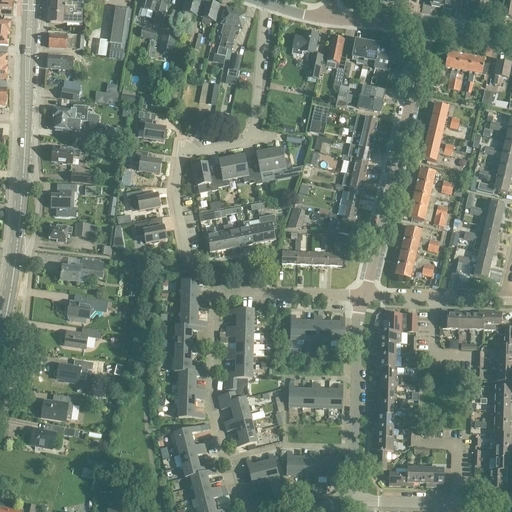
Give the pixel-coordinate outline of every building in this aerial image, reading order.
[(50,0),(49,25),(63,25),(82,26),(82,0),(50,0)] [(154,22),(156,14),(155,13),(158,0),(147,0),(145,10),(141,9),(139,17),(154,22)] [(153,30),(157,31),(159,21),(163,22),(164,19),(168,0),(158,0),(155,13),(156,14),(154,22),(153,30)] [(184,19),(191,21),(192,16),(196,17),(201,2),(193,0),(187,0),(186,6),(185,6),(182,13),(185,14),(184,19)] [(440,7),(442,7),(443,0),(430,0),(430,5),(431,5),(431,7),(440,9),(440,7)] [(443,0),(442,7),(444,8),(443,10),(452,11),(452,9),(454,9),(455,0),(443,0)] [(487,12),(489,0),(471,0),(471,7),(474,8),(473,13),(483,15),(483,11),(487,12)] [(511,0),(503,0),(502,10),(501,10),(500,18),(511,19),(511,0)] [(0,11),(1,12),(2,10),(12,10),(12,2),(0,1),(0,11)] [(202,24),(209,26),(211,22),(214,23),(219,7),(206,3),(203,11),(202,11),(200,19),(203,19),(202,24)] [(113,7),(107,45),(111,45),(109,59),(121,61),(121,62),(125,63),(127,52),(127,53),(133,12),(129,11),(130,9),(113,6),(113,7)] [(231,29),(236,12),(225,9),(220,26),(223,27),(222,32),(224,32),(220,48),(219,48),(217,56),(226,59),(227,51),(225,50),(226,45),(231,29)] [(238,38),(239,31),(242,32),(247,15),(236,12),(231,29),(226,45),(232,46),(235,37),(238,38)] [(0,34),(9,35),(10,35),(11,23),(0,21),(0,34)] [(157,33),(143,29),(141,38),(155,41),(157,33)] [(188,40),(190,34),(182,32),(181,38),(188,40)] [(159,52),(173,55),(176,35),(163,33),(159,52)] [(292,51),(293,51),(291,56),(293,57),(301,59),(303,58),(304,54),(314,56),(318,36),(317,36),(316,35),(312,34),(311,35),(304,33),(303,38),(295,36),(292,51)] [(0,46),(8,48),(9,35),(0,34),(0,46)] [(60,38),(50,37),(49,49),(66,51),(67,47),(76,47),(76,51),(83,52),(84,34),(77,34),(77,37),(60,36),(60,38)] [(198,53),(202,37),(194,35),(190,51),(198,53)] [(335,40),(332,39),(327,63),(326,69),(334,70),(336,64),(339,65),(344,42),(341,41),(341,40),(340,38),(336,37),(335,38),(335,40)] [(356,65),(363,66),(363,63),(367,44),(356,42),(352,61),(357,62),(356,65)] [(367,44),(363,63),(363,66),(368,67),(368,65),(375,66),(374,70),(379,46),(367,44)] [(379,46),(374,70),(389,73),(394,50),(379,46)] [(457,74),(460,57),(448,54),(445,70),(451,71),(451,73),(457,74)] [(65,76),(65,72),(66,72),(66,68),(70,69),(71,58),(67,58),(48,56),(48,68),(50,71),(58,71),(58,74),(59,76),(65,76)] [(232,56),(229,71),(227,77),(238,80),(239,73),(242,58),(232,56)] [(472,59),(460,57),(457,74),(462,75),(462,73),(469,74),(468,76),(469,76),(472,59)] [(472,59),(469,76),(474,77),(474,75),(481,77),(484,61),(472,59)] [(309,63),(306,79),(319,82),(322,65),(309,63)] [(342,78),(340,88),(348,90),(350,82),(348,82),(351,65),(345,64),(343,72),(342,78)] [(494,78),(495,78),(493,86),(500,87),(501,79),(508,80),(510,66),(497,64),(494,78)] [(333,86),(340,88),(342,78),(343,72),(336,71),(333,86)] [(210,86),(206,106),(215,108),(219,87),(210,86)] [(121,103),(139,106),(140,98),(135,98),(137,90),(123,88),(121,103)] [(360,99),(382,104),(384,93),(362,88),(360,99)] [(80,93),(62,90),(60,100),(78,103),(80,93)] [(488,106),(492,93),(485,91),(481,104),(488,106)] [(347,96),(339,94),(338,94),(337,102),(345,104),(347,96)] [(382,104),(360,99),(358,110),(365,112),(365,111),(379,115),(382,104)] [(346,111),(347,104),(337,102),(335,109),(346,111)] [(55,110),(54,121),(80,123),(87,123),(87,118),(88,108),(76,107),(76,108),(73,107),(73,112),(71,112),(55,110)] [(315,107),(312,122),(326,125),(329,110),(315,107)] [(431,120),(445,123),(446,118),(448,110),(435,107),(434,109),(433,109),(432,113),(433,113),(431,120)] [(356,125),(355,129),(357,130),(356,132),(362,134),(374,136),(378,122),(374,121),(374,120),(373,120),(373,121),(358,117),(356,125)] [(429,134),(441,137),(445,123),(431,120),(431,123),(430,122),(429,127),(430,127),(429,134)] [(53,128),(53,130),(55,130),(61,131),(61,133),(69,134),(69,133),(82,134),(82,129),(79,129),(80,123),(54,121),(53,128)] [(145,132),(143,141),(164,144),(166,131),(152,129),(153,122),(141,121),(140,127),(139,131),(145,132)] [(323,137),(326,125),(312,122),(309,134),(323,137)] [(281,133),(294,136),(295,129),(282,127),(281,133)] [(511,131),(508,131),(502,129),(501,132),(500,136),(506,137),(505,143),(511,144),(511,131)] [(374,136),(362,134),(356,132),(350,131),(349,133),(353,134),(351,146),(359,148),(360,148),(371,151),(374,136)] [(124,136),(104,134),(103,145),(122,147),(124,136)] [(425,147),(438,150),(441,137),(429,134),(427,140),(426,140),(425,144),(426,145),(425,147)] [(332,146),(333,143),(317,139),(314,151),(330,154),(331,151),(320,149),(321,144),(332,146)] [(496,150),(485,148),(484,151),(496,154),(502,155),(511,157),(511,144),(505,143),(503,149),(497,148),(496,150)] [(423,153),(422,158),(423,158),(422,161),(435,164),(437,154),(443,156),(451,158),(452,153),(444,151),(438,150),(425,147),(424,153),(423,153)] [(359,148),(356,160),(356,163),(368,166),(371,151),(360,148),(359,148)] [(79,159),(80,153),(76,152),(76,150),(68,149),(68,151),(54,150),(52,163),(62,165),(62,166),(68,167),(68,165),(71,166),(72,159),(79,159)] [(269,153),(273,174),(285,171),(286,177),(293,176),(290,161),(284,162),(282,151),(269,153)] [(148,155),(136,153),(134,164),(140,165),(139,173),(159,176),(161,163),(147,161),(148,155)] [(256,185),(256,187),(262,186),(260,176),(273,174),(269,153),(256,156),(259,170),(253,171),(256,185)] [(315,168),(318,156),(312,154),(308,166),(315,168)] [(499,168),(511,170),(511,157),(502,155),(499,168)] [(232,160),(235,181),(243,179),(244,185),(249,184),(249,186),(256,185),(253,171),(247,172),(244,158),(232,160)] [(356,160),(350,159),(349,164),(346,175),(345,175),(345,176),(353,177),(364,180),(368,166),(356,163),(356,160)] [(216,178),(219,190),(229,188),(228,182),(235,181),(232,160),(219,163),(221,177),(216,178)] [(212,193),(218,192),(218,190),(219,190),(216,178),(209,179),(206,165),(194,168),(198,188),(199,196),(212,193)] [(511,174),(511,170),(499,168),(496,180),(510,183),(511,174)] [(417,183),(434,187),(435,182),(433,181),(435,174),(420,171),(417,183)] [(478,178),(484,180),(486,174),(475,171),(475,174),(479,175),(478,178)] [(132,173),(124,172),(122,186),(130,187),(132,173)] [(72,174),(71,184),(89,186),(90,177),(72,174)] [(361,195),(364,180),(353,177),(345,176),(342,188),(337,187),(337,189),(349,192),(361,195)] [(507,196),(510,183),(496,180),(491,179),(489,187),(479,185),(478,191),(493,195),(493,193),(507,196)] [(430,199),(431,192),(433,193),(434,187),(417,183),(414,195),(430,199)] [(454,186),(444,184),(442,189),(452,192),(454,186)] [(52,197),(51,210),(70,211),(71,198),(73,198),(73,187),(60,187),(60,197),(52,197)] [(96,188),(85,188),(85,197),(96,197),(96,188)] [(349,195),(346,207),(358,209),(361,195),(349,192),(337,189),(336,192),(349,195)] [(451,197),(452,192),(442,189),(441,195),(451,197)] [(302,191),(300,200),(306,201),(308,192),(302,191)] [(142,193),(126,196),(128,202),(129,202),(132,214),(140,213),(160,210),(157,196),(143,199),(142,193)] [(429,211),(433,212),(433,211),(435,200),(430,198),(430,199),(414,195),(411,207),(429,211)] [(487,216),(502,220),(504,207),(490,204),(487,216)] [(355,224),(358,209),(346,207),(343,219),(343,221),(355,224)] [(409,219),(424,223),(424,222),(430,224),(433,212),(429,211),(411,207),(409,219)] [(293,210),(286,230),(301,231),(307,214),(293,210)] [(331,214),(324,212),(323,217),(324,217),(330,218),(329,221),(332,221),(332,220),(336,221),(337,217),(331,216),(331,214)] [(437,213),(433,227),(443,229),(447,215),(437,213)] [(201,224),(215,222),(214,214),(199,217),(201,224)] [(274,216),(259,219),(260,227),(264,245),(275,243),(273,231),(277,230),(274,216)] [(499,232),(502,220),(487,216),(485,229),(499,232)] [(343,219),(337,217),(336,221),(342,222),(339,235),(339,236),(351,239),(355,224),(343,221),(343,219)] [(243,224),(244,230),(240,231),(239,231),(243,249),(253,247),(250,229),(249,223),(243,224)] [(166,242),(164,229),(150,231),(148,224),(134,227),(137,239),(144,238),(146,246),(166,242)] [(75,225),(74,238),(90,239),(91,226),(75,225)] [(232,251),(243,249),(239,231),(233,232),(232,226),(227,227),(228,233),(232,251)] [(51,227),(51,234),(49,234),(48,235),(48,236),(48,238),(49,239),(50,240),(50,241),(58,242),(57,244),(65,245),(66,235),(71,235),(72,230),(67,229),(51,227)] [(221,253),(232,251),(228,233),(227,227),(223,228),(224,234),(218,235),(221,253)] [(264,245),(260,227),(250,229),(253,247),(264,245)] [(421,233),(406,229),(403,241),(421,245),(429,247),(439,250),(440,244),(430,242),(420,240),(421,233)] [(477,237),(476,240),(482,241),(496,244),(499,232),(485,229),(483,235),(477,234),(477,237)] [(221,253),(218,235),(207,237),(210,255),(221,253)] [(400,254),(416,257),(417,250),(419,251),(421,245),(403,241),(400,254)] [(479,254),(493,257),(496,244),(482,241),(479,254)] [(460,249),(473,253),(475,246),(462,242),(460,249)] [(330,250),(325,250),(325,256),(327,256),(327,269),(342,269),(342,257),(334,257),(334,244),(330,244),(330,250)] [(295,249),(295,255),(282,255),(282,267),(297,268),(298,255),(300,255),(300,249),(295,249)] [(400,254),(398,266),(415,270),(416,264),(414,264),(416,257),(400,254)] [(490,269),(493,257),(479,254),(476,266),(490,269)] [(300,255),(298,255),(297,268),(312,268),(312,256),(300,255)] [(325,256),(312,256),(312,268),(327,269),(327,256),(325,256)] [(80,277),(92,279),(102,280),(104,265),(100,265),(100,262),(82,259),(81,271),(76,270),(77,268),(68,267),(68,269),(63,268),(61,282),(79,285),(80,277)] [(465,263),(463,263),(463,266),(469,268),(469,269),(475,271),(473,278),(487,282),(490,269),(476,266),(470,264),(471,261),(466,260),(465,263)] [(458,263),(455,262),(453,275),(459,276),(461,266),(458,265),(458,263)] [(415,270),(398,266),(395,278),(410,282),(412,275),(414,275),(415,270)] [(424,266),(423,271),(433,274),(434,268),(424,266)] [(433,274),(423,271),(421,277),(432,280),(433,274)] [(139,280),(130,279),(128,298),(137,299),(139,280)] [(182,294),(198,294),(198,288),(208,289),(208,283),(182,282),(182,292),(179,292),(179,294),(182,294)] [(182,296),(181,305),(207,306),(208,301),(197,301),(198,294),(182,294),(179,294),(179,296),(182,296)] [(67,318),(68,318),(68,321),(70,323),(82,325),(83,320),(88,321),(90,310),(95,311),(95,313),(105,314),(107,302),(85,299),(84,306),(69,304),(69,310),(67,310),(65,311),(65,315),(66,317),(68,317),(67,318)] [(127,311),(136,312),(137,304),(128,303),(127,311)] [(178,315),(178,317),(181,317),(197,317),(197,311),(207,311),(207,306),(181,305),(181,315),(178,315)] [(237,317),(237,323),(253,324),(254,312),(227,311),(227,317),(237,317)] [(458,332),(459,316),(459,313),(454,313),(454,316),(447,316),(447,319),(446,332),(458,332)] [(459,313),(459,316),(458,332),(470,332),(471,317),(464,317),(464,313),(459,313)] [(483,332),(483,327),(483,314),(477,314),(477,317),(471,317),(470,332),(483,332)] [(501,314),(483,314),(483,327),(483,332),(494,332),(496,335),(501,330),(501,327),(501,314)] [(388,334),(401,335),(401,327),(407,327),(407,334),(415,334),(416,317),(407,316),(401,316),(383,316),(383,322),(389,322),(388,334)] [(181,319),(181,328),(207,329),(207,324),(197,324),(197,317),(181,317),(178,317),(178,319),(181,319)] [(296,318),(291,318),(290,342),(304,342),(304,329),(304,323),(296,323),(296,318)] [(304,323),(304,329),(304,342),(317,342),(318,319),(313,319),(313,324),(304,323)] [(322,319),(318,319),(317,342),(330,343),(331,329),(331,324),(322,324),(322,319)] [(331,324),(331,329),(330,343),(343,343),(344,320),(340,319),(340,325),(331,324)] [(227,329),(227,334),(253,335),(253,325),(253,324),(237,323),(237,324),(237,330),(227,329)] [(173,338),(173,340),(175,340),(175,339),(191,340),(192,334),(202,334),(202,329),(207,330),(207,329),(181,328),(176,328),(176,338),(173,338)] [(63,341),(62,342),(62,344),(63,346),(65,346),(65,348),(85,351),(87,339),(101,341),(102,333),(94,332),(83,330),(82,336),(67,334),(66,339),(64,339),(63,341)] [(511,330),(501,330),(496,335),(498,337),(504,337),(503,348),(503,349),(511,348),(511,330)] [(237,340),(236,346),(253,346),(253,338),(253,335),(227,334),(227,337),(227,340),(237,340)] [(388,334),(377,334),(377,339),(380,339),(380,346),(395,346),(401,346),(401,335),(388,334)] [(175,342),(175,351),(201,352),(201,347),(191,347),(191,340),(175,339),(175,340),(173,340),(173,342),(175,342)] [(226,357),(252,358),(253,346),(236,346),(236,350),(236,352),(226,352),(226,357)] [(395,358),(395,346),(380,346),(380,353),(377,353),(377,358),(380,358),(395,358)] [(497,360),(511,360),(511,348),(503,349),(503,348),(497,348),(497,360)] [(172,360),(172,362),(175,362),(191,363),(191,357),(201,357),(201,352),(175,351),(175,360),(172,360)] [(236,363),(236,369),(252,369),(252,363),(252,358),(226,357),(226,362),(236,363)] [(395,358),(380,358),(377,358),(376,363),(380,363),(379,370),(395,370),(397,370),(397,371),(398,371),(398,369),(395,369),(395,358)] [(511,360),(497,360),(497,372),(511,372),(511,360)] [(175,364),(174,374),(205,375),(200,374),(201,370),(191,369),(191,363),(175,362),(172,362),(172,364),(175,364)] [(117,366),(114,377),(121,378),(123,368),(117,366)] [(78,386),(80,373),(81,370),(73,369),(59,367),(58,373),(56,373),(55,374),(54,376),(55,378),(55,379),(57,380),(57,381),(64,382),(64,384),(78,386)] [(248,381),(252,381),(252,376),(252,369),(236,369),(236,375),(226,375),(225,381),(248,381)] [(396,382),(410,383),(410,378),(399,378),(399,379),(396,379),(397,371),(397,370),(395,370),(379,370),(379,377),(381,377),(381,382),(396,382)] [(511,372),(497,372),(497,384),(511,385),(511,378),(511,377),(511,372)] [(179,385),(195,386),(195,380),(205,380),(205,375),(174,374),(180,374),(179,384),(176,383),(176,386),(179,386),(179,385)] [(363,379),(364,386),(371,384),(370,377),(363,379)] [(249,400),(247,393),(247,388),(248,381),(225,381),(225,388),(225,397),(218,399),(218,400),(220,407),(245,401),(249,400)] [(381,387),(379,387),(379,394),(380,394),(396,394),(396,386),(399,386),(399,387),(410,388),(410,383),(396,382),(381,382),(381,387)] [(179,388),(179,397),(205,398),(205,393),(195,392),(195,386),(179,385),(179,386),(176,386),(176,388),(179,388)] [(294,386),(289,386),(289,409),(302,410),(302,396),(302,391),(294,391),(294,386)] [(302,391),(302,396),(302,410),(315,410),(316,387),(312,387),(312,392),(302,391)] [(320,387),(316,387),(315,410),(328,410),(329,397),(329,392),(320,392),(320,387)] [(329,392),(329,397),(328,410),(342,411),(342,387),(338,387),(338,392),(329,392)] [(486,400),(510,401),(510,396),(511,396),(511,389),(494,388),(494,397),(492,397),(492,396),(486,396),(486,400)] [(380,406),(403,407),(403,402),(398,402),(398,403),(396,403),(396,394),(379,394),(379,401),(380,401),(380,406)] [(205,398),(179,397),(178,406),(176,406),(176,408),(178,408),(195,409),(195,402),(205,403),(205,398)] [(61,398),(60,405),(44,403),(42,419),(65,423),(66,421),(71,422),(73,407),(80,409),(81,401),(61,398)] [(510,406),(510,401),(486,400),(486,405),(491,405),(491,404),(494,404),(494,413),(511,413),(511,406),(510,406)] [(232,413),(233,416),(248,412),(245,401),(220,407),(221,412),(231,409),(232,413)] [(403,407),(380,406),(380,410),(378,410),(378,418),(393,418),(395,418),(395,410),(398,410),(398,411),(403,411),(403,407)] [(195,409),(178,408),(176,408),(176,410),(178,410),(178,420),(204,421),(204,415),(194,415),(195,409)] [(234,422),(224,424),(225,426),(226,429),(251,422),(249,414),(248,412),(233,416),(234,422)] [(511,420),(511,413),(494,413),(494,421),(491,421),(491,420),(486,420),(486,424),(509,425),(509,420),(511,420)] [(378,418),(378,424),(375,424),(374,429),(378,429),(393,430),(393,419),(396,419),(396,418),(395,418),(393,418),(378,418)] [(251,422),(226,429),(227,434),(237,431),(238,438),(254,434),(252,427),(251,422)] [(509,430),(509,425),(486,424),(486,429),(491,429),(491,428),(493,428),(493,436),(493,437),(495,437),(495,436),(511,437),(511,430),(509,430)] [(75,431),(49,426),(48,433),(34,431),(30,447),(52,451),(60,453),(64,437),(74,439),(75,431)] [(177,447),(176,446),(192,442),(191,436),(200,434),(199,428),(174,435),(176,444),(173,445),(174,447),(177,447)] [(377,441),(393,442),(396,442),(396,437),(393,437),(393,430),(378,429),(374,429),(374,435),(378,435),(377,441)] [(255,439),(254,434),(238,438),(239,439),(240,443),(230,446),(232,451),(257,445),(255,439)] [(511,443),(510,444),(511,437),(495,436),(495,437),(493,437),(493,436),(492,436),(492,438),(495,438),(495,449),(511,448),(511,443)] [(374,453),(387,453),(387,454),(393,454),(393,446),(396,446),(396,442),(393,442),(377,441),(377,448),(374,448),(374,453)] [(179,457),(205,451),(204,446),(194,448),(192,442),(176,446),(177,447),(174,447),(174,449),(177,448),(179,457)] [(511,454),(511,448),(495,449),(494,459),(492,459),(491,461),(510,461),(510,454),(511,454)] [(179,467),(180,469),(182,468),(198,464),(196,458),(206,456),(205,451),(179,457),(182,467),(179,467)] [(386,465),(387,454),(387,453),(374,453),(373,472),(386,472),(386,465)] [(292,454),(287,454),(287,477),(300,478),(300,464),(300,459),(292,459),(292,454)] [(300,459),(300,464),(300,478),(313,478),(314,455),(310,454),(309,459),(300,459)] [(318,455),(314,455),(313,478),(327,479),(327,465),(327,460),(318,460),(318,455)] [(327,460),(327,465),(327,479),(340,479),(341,455),(336,455),(336,460),(327,460)] [(261,465),(265,483),(278,479),(272,456),(268,457),(269,462),(261,465)] [(511,467),(510,468),(510,461),(491,461),(491,462),(494,462),(494,472),(494,473),(502,473),(507,473),(511,473),(511,467)] [(252,486),(265,483),(261,465),(252,467),(251,462),(246,463),(252,486)] [(183,470),(185,480),(215,472),(215,471),(210,473),(209,468),(200,470),(198,464),(182,468),(180,469),(180,471),(183,470)] [(407,476),(407,489),(412,489),(412,486),(419,486),(420,467),(418,467),(418,470),(407,470),(407,476)] [(419,486),(426,486),(426,489),(431,489),(431,486),(431,471),(421,470),(421,467),(420,467),(419,486)] [(84,471),(82,478),(98,483),(100,475),(84,471)] [(431,471),(431,486),(431,489),(436,489),(436,486),(443,486),(443,484),(444,471),(431,471)] [(193,489),(209,485),(207,479),(217,477),(215,472),(185,480),(190,479),(192,488),(190,488),(190,490),(193,489)] [(507,485),(507,473),(502,473),(494,473),(494,472),(489,472),(488,491),(507,491),(507,485)] [(407,476),(395,475),(389,475),(388,488),(407,489),(407,476)] [(193,489),(190,490),(191,492),(193,491),(196,501),(221,494),(220,489),(210,491),(209,485),(193,489)] [(197,511),(199,511),(214,508),(213,501),(222,499),(221,494),(196,501),(198,510),(196,510),(195,511),(197,511)] [(110,511),(129,511),(126,497),(113,501),(116,510),(110,511)]
